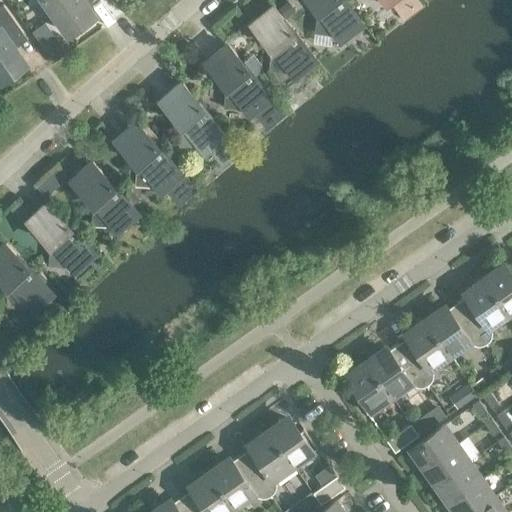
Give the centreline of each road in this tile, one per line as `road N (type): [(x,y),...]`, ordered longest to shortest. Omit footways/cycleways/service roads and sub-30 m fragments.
road 1 (residential): [(198,0),(0,175)]
road 2 (residential): [(302,364),(86,510)]
road 3 (residential): [(511,216),(302,364)]
road 4 (residential): [(406,511),(302,364)]
road 5 (residential): [(86,510),(0,389)]
